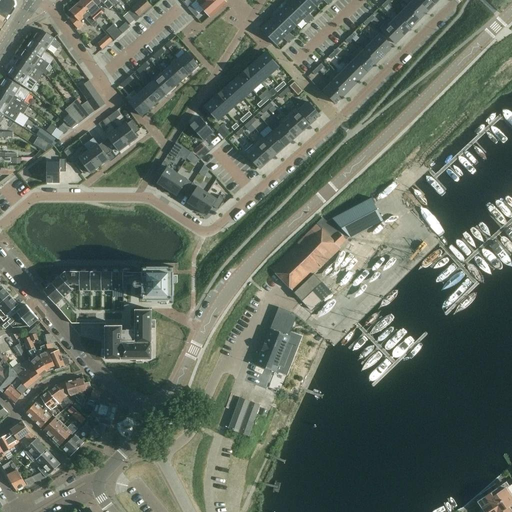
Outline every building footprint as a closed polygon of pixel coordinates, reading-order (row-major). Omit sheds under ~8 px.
[(0,15),(7,20),(17,5),(16,1),(15,0),(0,0),(0,1),(0,15)] [(91,0),(81,0),(78,3),(95,21),(103,13),(97,6),(91,0)] [(107,0),(91,0),(97,6),(102,2),(103,4),(104,5),(108,10),(113,6),(107,0)] [(138,0),(130,7),(138,17),(151,6),(145,0),(138,0)] [(222,0),(205,0),(199,5),(210,17),(225,3),(222,0)] [(290,0),(280,10),(296,26),(306,16),(290,0)] [(316,7),(309,0),(290,0),(306,16),(316,7)] [(420,20),(427,12),(415,0),(413,0),(407,7),(420,20)] [(435,4),(431,0),(415,0),(427,12),(435,4)] [(95,22),(78,3),(69,11),(73,15),(68,19),(78,29),(83,25),(80,21),(84,18),(91,26),(92,25),(94,28),(97,25),(95,22)] [(420,20),(407,7),(399,15),(412,27),(420,20)] [(286,35),(296,26),(280,10),(270,19),(286,35)] [(446,22),(454,15),(450,10),(442,17),(446,22)] [(127,13),(123,17),(129,25),(134,21),(127,13)] [(412,27),(399,15),(391,23),(404,35),(412,27)] [(286,35),(270,19),(260,29),(276,45),(286,35)] [(404,35),(391,23),(388,19),(379,28),(395,44),(404,35)] [(118,29),(122,34),(130,27),(126,23),(118,29)] [(115,41),(122,34),(118,29),(111,36),(115,41)] [(38,32),(33,39),(46,49),(47,49),(53,40),(54,39),(42,30),(40,34),(38,32)] [(426,38),(429,42),(436,35),(433,31),(426,38)] [(371,43),(384,55),(392,47),(380,34),(371,43)] [(107,36),(98,44),(102,49),(112,41),(107,36)] [(46,49),(33,39),(26,48),(49,64),(53,59),(43,53),(46,49)] [(376,63),(384,55),(371,43),(364,50),(376,63)] [(368,72),(376,63),(364,50),(360,47),(351,56),(355,59),(368,72)] [(26,48),(20,57),(43,73),(46,77),(52,68),(49,64),(26,48)] [(178,59),(190,73),(198,65),(186,52),(178,59)] [(269,75),(278,67),(265,53),(257,61),(269,75)] [(14,66),(37,82),(43,73),(20,57),(14,66)] [(170,67),(182,80),(190,73),(178,59),(170,67)] [(368,72),(355,59),(348,67),(360,79),(368,72)] [(248,68),(261,83),(269,75),(257,61),(248,68)] [(360,79),(348,67),(346,65),(338,73),(352,87),(360,79)] [(31,91),(37,82),(14,66),(7,75),(21,84),(31,91)] [(162,73),(174,87),(182,80),(170,67),(162,73)] [(261,83),(248,68),(239,76),(252,90),(261,83)] [(327,80),(331,83),(343,96),(352,87),(338,73),(336,71),(327,80)] [(152,79),(153,81),(165,95),(174,87),(162,73),(161,72),(152,79)] [(239,76),(231,83),(244,98),(252,90),(239,76)] [(6,78),(0,86),(0,87),(24,102),(27,97),(30,93),(19,86),(6,78)] [(79,88),(85,97),(94,90),(88,81),(79,88)] [(165,95),(153,81),(146,88),(157,102),(165,95)] [(294,81),(290,86),(294,90),(299,86),(294,81)] [(235,105),(244,98),(231,83),(222,91),(235,105)] [(323,91),(323,92),(335,104),(343,96),(331,83),(323,91)] [(0,87),(0,100),(8,105),(18,111),(20,113),(23,114),(29,106),(24,102),(0,87)] [(149,109),(157,102),(146,88),(137,95),(149,109)] [(85,97),(88,101),(98,95),(94,90),(85,97)] [(227,113),(235,105),(222,91),(214,98),(227,113)] [(95,111),(91,106),(101,99),(98,95),(88,101),(81,106),(89,115),(95,111)] [(141,116),(149,109),(137,95),(129,103),(141,116)] [(205,106),(218,121),(227,113),(214,98),(205,106)] [(95,111),(105,104),(101,99),(91,106),(95,111)] [(0,100),(0,113),(2,114),(5,116),(14,122),(24,128),(29,119),(23,115),(18,111),(8,105),(0,100)] [(89,116),(89,115),(81,106),(76,100),(70,105),(83,120),(89,116)] [(299,110),(311,123),(320,116),(308,102),(299,110)] [(78,124),(83,120),(70,105),(65,110),(78,124)] [(311,123),(299,110),(296,106),(287,114),(302,131),(311,123)] [(63,120),(72,128),(78,124),(68,114),(63,120)] [(280,124),(293,139),(302,131),(287,114),(278,122),(280,124)] [(213,132),(200,117),(190,126),(204,141),(213,132)] [(126,122),(117,129),(128,145),(138,138),(135,134),(140,130),(132,120),(127,124),(126,122)] [(58,129),(64,135),(69,129),(63,123),(58,129)] [(285,146),(293,139),(280,124),(272,131),(285,146)] [(103,142),(111,152),(116,148),(119,152),(128,145),(117,129),(107,137),(108,138),(103,142)] [(41,130),(37,136),(41,138),(49,143),(51,145),(55,139),(41,130)] [(58,139),(61,135),(55,131),(52,135),(58,139)] [(264,138),(277,153),(285,146),(272,131),(264,138)] [(262,136),(253,144),(268,161),(277,153),(264,138),(262,136)] [(49,143),(41,138),(37,144),(45,149),(49,143)] [(97,144),(88,151),(99,166),(109,159),(106,156),(111,152),(103,142),(98,145),(97,144)] [(176,144),(170,154),(176,158),(179,155),(179,154),(177,153),(182,147),(176,144)] [(259,169),(268,161),(253,144),(244,152),(259,169)] [(200,160),(210,151),(206,147),(196,155),(200,160)] [(90,173),(99,166),(88,151),(78,158),(79,160),(75,163),(82,173),(87,170),(90,173)] [(60,172),(66,172),(66,159),(59,159),(59,162),(47,162),(46,183),(60,183),(60,172)] [(167,190),(177,173),(168,167),(169,165),(164,161),(154,176),(159,179),(157,183),(167,190)] [(180,191),(185,194),(192,183),(177,173),(167,190),(177,196),(180,191)] [(207,193),(192,183),(185,194),(190,197),(187,203),(197,209),(207,193)] [(207,193),(197,209),(207,216),(213,206),(218,210),(225,199),(219,196),(217,199),(207,193)] [(316,224),(296,244),(320,268),(340,249),(338,247),(346,240),(345,240),(346,240),(344,238),(347,235),(350,238),(383,221),(371,198),(326,222),(323,218),(316,224)] [(314,274),(320,268),(296,244),(270,269),(294,293),(310,310),(331,293),(320,281),(314,274)] [(47,287),(43,291),(58,309),(58,310),(59,309),(65,317),(65,318),(66,318),(71,324),(79,324),(80,324),(90,324),(91,324),(101,324),(101,325),(102,325),(102,324),(105,324),(105,349),(105,357),(105,359),(136,359),(143,359),(152,359),(152,328),(151,320),(151,300),(160,300),(167,300),(173,300),(173,267),(142,267),(142,273),(129,273),(123,273),(123,272),(118,272),(113,272),(107,272),(102,272),(96,272),(91,272),(85,272),(80,272),(75,272),(70,272),(65,272),(59,277),(55,280),(51,284),(47,287)] [(0,285),(0,302),(9,295),(0,285)] [(9,295),(0,302),(0,318),(3,322),(8,318),(6,316),(13,309),(18,305),(9,295)] [(26,306),(17,313),(29,328),(39,320),(26,306)] [(296,316),(292,313),(291,312),(278,307),(256,364),(275,371),(278,372),(286,352),(293,355),(300,337),(290,333),(296,316)] [(47,344),(46,345),(49,355),(55,368),(56,370),(65,367),(64,365),(68,364),(69,363),(67,359),(66,358),(62,359),(59,350),(54,353),(51,343),(56,341),(50,334),(45,335),(47,344)] [(37,355),(36,352),(35,349),(29,337),(24,340),(29,352),(34,359),(30,362),(31,364),(41,377),(47,372),(38,355),(37,355)] [(40,347),(41,349),(36,352),(37,355),(38,355),(47,372),(55,368),(49,355),(46,345),(46,344),(40,347)] [(28,361),(18,345),(13,348),(22,364),(28,361)] [(19,363),(12,369),(16,374),(18,378),(27,389),(41,377),(31,364),(25,369),(22,366),(21,367),(19,363)] [(16,374),(12,369),(9,366),(5,371),(4,372),(0,376),(0,390),(3,394),(11,385),(18,378),(16,374)] [(27,389),(18,378),(11,385),(3,394),(13,403),(16,403),(22,395),(27,389)] [(82,378),(73,380),(78,394),(81,393),(87,392),(86,389),(90,387),(89,383),(84,384),(82,378)] [(85,400),(81,393),(78,394),(73,380),(65,383),(68,394),(68,395),(70,396),(75,395),(79,400),(77,402),(79,404),(83,406),(85,400)] [(66,397),(68,395),(68,394),(65,383),(56,386),(66,397)] [(56,386),(49,391),(56,401),(58,404),(63,400),(66,405),(67,404),(68,405),(72,403),(67,397),(66,397),(56,386)] [(49,391),(40,398),(47,406),(56,416),(59,413),(56,410),(55,410),(53,407),(58,404),(56,401),(49,391)] [(98,400),(100,395),(100,393),(93,391),(91,397),(98,400)] [(239,398),(237,404),(228,429),(248,436),(259,405),(239,398)] [(39,399),(25,413),(34,421),(39,414),(46,408),(39,399)] [(93,415),(95,416),(97,417),(112,422),(116,406),(98,401),(93,415)] [(72,407),(69,410),(74,415),(78,412),(72,407)] [(34,421),(41,428),(53,415),(46,408),(39,414),(34,421)] [(85,419),(78,412),(74,415),(82,423),(84,421),(85,419)] [(97,417),(95,416),(94,421),(100,423),(98,427),(95,426),(93,430),(90,435),(88,438),(105,444),(112,422),(97,417)] [(51,438),(64,425),(55,417),(44,430),(44,431),(51,438)] [(8,429),(15,425),(12,420),(6,424),(8,429)] [(12,429),(10,430),(11,432),(17,441),(24,436),(28,441),(30,444),(36,439),(30,432),(22,422),(14,428),(12,429)] [(86,424),(82,427),(90,435),(93,430),(86,424)] [(67,429),(64,425),(51,438),(59,445),(60,445),(71,433),(72,434),(75,430),(71,425),(67,429)] [(0,438),(0,447),(3,453),(14,447),(13,446),(19,443),(17,441),(11,432),(6,435),(0,438)] [(70,457),(83,444),(74,435),(62,448),(70,457)] [(36,439),(23,450),(23,451),(31,460),(29,461),(31,463),(35,459),(36,459),(46,450),(36,439)] [(46,450),(36,459),(41,465),(37,469),(41,473),(32,477),(35,482),(46,478),(50,474),(60,465),(46,450)] [(11,465),(10,466),(12,468),(13,468),(15,471),(7,475),(16,490),(26,486),(11,461),(9,462),(11,465)] [(35,482),(32,477),(24,480),(27,485),(35,482)] [(511,484),(481,506),(484,511),(511,511),(507,506),(511,503),(511,484)]
